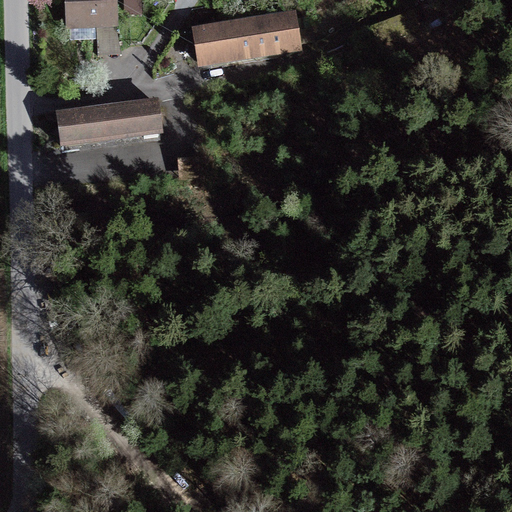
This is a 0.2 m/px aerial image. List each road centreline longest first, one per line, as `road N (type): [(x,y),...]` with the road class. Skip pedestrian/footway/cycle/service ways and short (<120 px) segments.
road 1 (tertiary): [(15,0),(24,511)]
road 2 (track): [(22,315),(193,511)]
